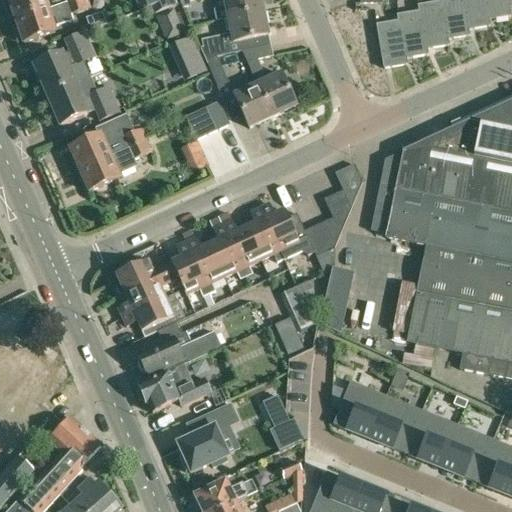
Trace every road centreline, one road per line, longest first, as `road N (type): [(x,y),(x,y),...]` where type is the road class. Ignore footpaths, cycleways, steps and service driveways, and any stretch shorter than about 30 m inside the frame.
road 1 (residential): [(51,269),(359,126)]
road 2 (residential): [(484,511),(318,441),(322,354)]
road 3 (tertiary): [(159,511),(51,269)]
road 4 (residential): [(359,126),(511,55)]
road 5 (residential): [(359,126),(307,0)]
road 6 (tertiary): [(51,269),(0,151)]
